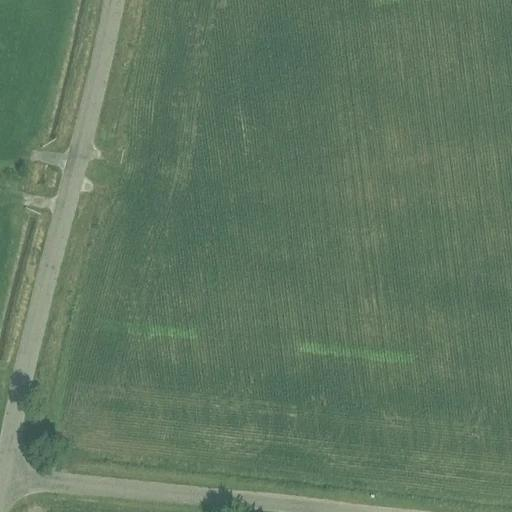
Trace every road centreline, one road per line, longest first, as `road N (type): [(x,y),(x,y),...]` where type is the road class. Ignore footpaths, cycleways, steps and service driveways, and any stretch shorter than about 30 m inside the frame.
road 1 (unclassified): [(2,479),(118,0)]
road 2 (unclassified): [(2,479),(350,511)]
